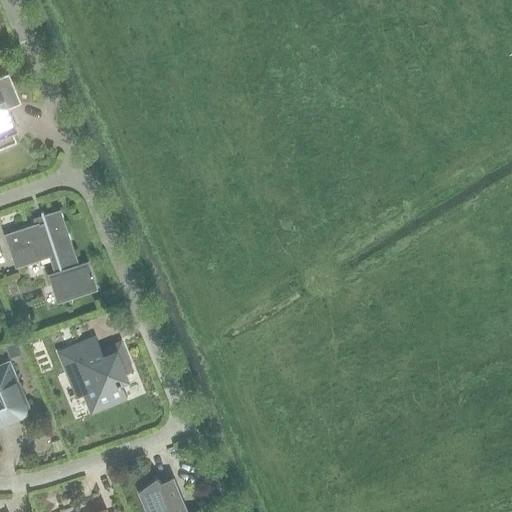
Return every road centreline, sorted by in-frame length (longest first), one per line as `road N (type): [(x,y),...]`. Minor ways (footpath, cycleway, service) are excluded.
road 1 (residential): [(79,174),(190,431),(65,477),(0,489)]
road 2 (residential): [(6,0),(79,174)]
